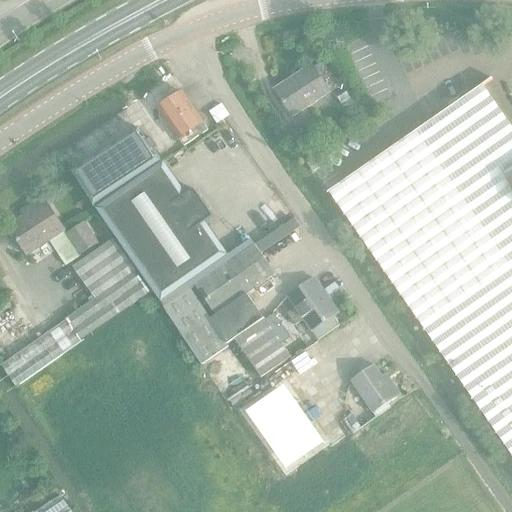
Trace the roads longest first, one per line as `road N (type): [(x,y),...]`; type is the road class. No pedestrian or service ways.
road 1 (unclassified): [(181,35),(511,510)]
road 2 (unclassified): [(181,35),(0,142)]
road 3 (primary): [(0,96),(163,0)]
road 4 (unclassified): [(321,0),(231,15),(181,35)]
